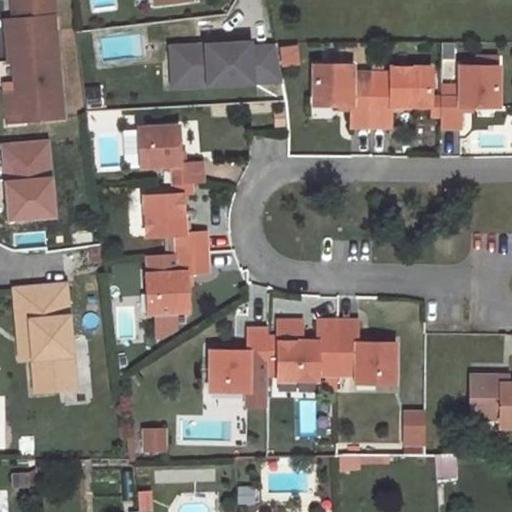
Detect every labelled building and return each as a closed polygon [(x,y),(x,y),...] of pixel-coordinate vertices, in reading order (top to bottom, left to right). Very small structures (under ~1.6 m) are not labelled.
[(14,0),(16,20),(5,21),(8,62),(13,62),(16,98),(20,98),(22,122),(61,118),(51,0),(14,0)] [(181,57),(182,87),(282,82),(276,47),(250,48),(250,43),(205,45),(206,55),(181,57)] [(170,47),(172,87),(182,87),(181,57),(206,55),(205,45),(170,47)] [(355,66),(317,65),(316,106),(354,107),(353,128),(393,128),(394,107),(433,107),(433,116),(443,116),(443,128),(463,128),(464,107),(501,108),(502,67),(463,66),(463,99),(434,99),(434,69),(393,68),(393,75),(355,74),(355,66)] [(16,98),(4,99),(6,123),(22,122),(20,98),(16,98)] [(177,127),(136,129),(138,167),(171,166),(172,195),(142,196),(145,237),(175,235),(177,273),(144,275),(146,313),(187,311),(185,274),(206,273),(204,232),(183,234),(181,195),(190,194),(189,183),(201,183),(200,163),(179,164),(177,127)] [(65,285),(13,289),(18,340),(30,339),(32,359),(35,392),(58,390),(56,375),(72,374),(65,285)] [(357,320),(316,320),(316,341),(266,340),(266,330),(246,330),(246,350),(208,349),(208,390),(246,390),(247,358),(276,358),(275,379),(316,379),(316,373),(354,374),(354,382),(393,383),(394,342),(356,341),(357,320)] [(30,339),(18,340),(19,360),(32,359),(30,339)] [(74,389),(72,374),(56,375),(58,390),(74,389)] [(498,377),(467,377),(467,419),(497,420),(497,427),(511,427),(511,384),(498,385),(498,377)] [(401,445),(424,445),(423,410),(400,410),(401,445)] [(473,477),(457,478),(458,501),(474,500),(473,477)]
